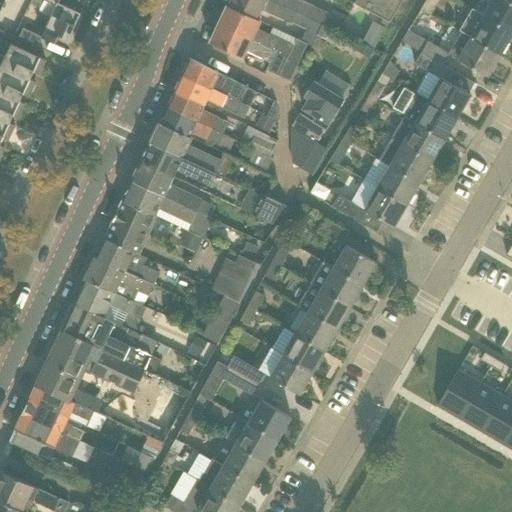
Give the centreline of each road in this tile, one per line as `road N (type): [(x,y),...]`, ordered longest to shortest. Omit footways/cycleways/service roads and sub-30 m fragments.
road 1 (tertiary): [(0,385),(177,0)]
road 2 (residential): [(306,511),(511,160)]
road 3 (residential): [(0,242),(110,0)]
